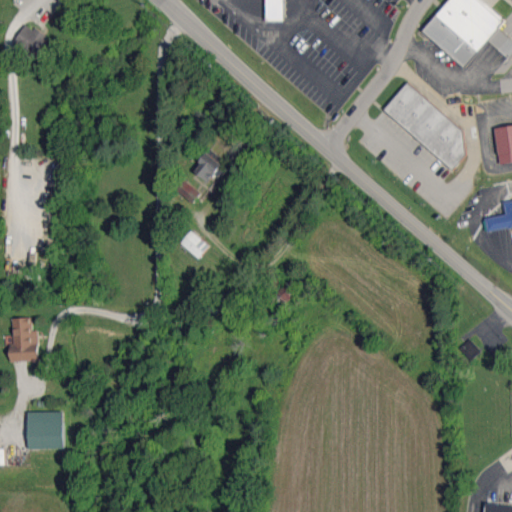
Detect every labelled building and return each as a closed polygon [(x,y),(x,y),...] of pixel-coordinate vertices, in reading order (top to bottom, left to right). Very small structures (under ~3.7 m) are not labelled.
[(267,0),(267,20),(286,20),(285,0),(267,0)] [(507,19),(484,0),(449,0),(424,30),(466,66),(488,40),(510,58),(511,55),(511,38),(500,28),(507,19)] [(14,43),(48,63),(60,44),(26,24),(14,43)] [(407,82),(384,110),(455,168),(470,149),(459,140),(467,131),(407,82)] [(511,125),(496,127),(500,164),(511,162),(511,125)] [(228,168),(208,152),(194,169),(209,182),(216,173),(221,177),(228,168)] [(178,190),(194,203),(202,192),(186,180),(178,190)] [(511,227),(511,200),(504,202),(506,214),(486,218),(489,232),(511,227)] [(181,243),(200,258),(210,245),(192,230),(181,243)] [(12,361),(40,360),(39,330),(33,330),(33,317),(14,318),(14,344),(11,345),(12,361)] [(460,348),(472,360),(482,350),(471,338),(460,348)] [(65,411),(29,411),(30,449),(65,448),(65,411)] [(511,511),(511,505),(487,502),(485,511),(511,511)]
